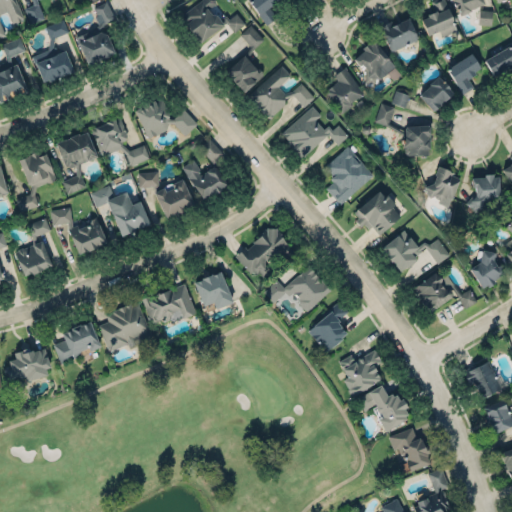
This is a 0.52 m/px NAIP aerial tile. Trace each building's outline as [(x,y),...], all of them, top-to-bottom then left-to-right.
[(0,0),(0,34),(4,33),(0,23),(0,11),(6,9),(11,21),(23,16),(16,0),(0,0)] [(37,0),(43,16),(30,22),(23,6),(32,3),(31,0),(37,0)] [(92,6),(103,0),(105,0),(113,15),(104,21),(101,28),(105,30),(113,49),(87,62),(75,34),(80,31),(95,25),(99,18),(92,6)] [(181,13),(197,0),(214,0),(215,1),(207,7),(210,11),(215,12),(219,17),(221,15),(223,15),(225,13),(228,17),(235,11),(244,22),(233,31),(224,19),(222,21),(199,39),(194,32),(194,33),(184,21),(185,20),(181,13)] [(266,23),(248,0),(273,0),(268,4),(276,16),(266,23)] [(430,0),(444,0),(454,21),(453,22),(455,28),(441,35),(438,28),(427,32),(420,16),(427,14),(426,11),(433,8),(430,0)] [(452,0),(483,0),(484,1),(470,6),(471,9),(458,14),(452,0)] [(477,8),(476,24),(491,25),(492,9),(477,8)] [(63,47),(73,67),(48,78),(45,76),(42,78),(31,54),(47,47),(48,36),(42,22),(61,14),(67,29),(53,36),(52,48),(56,50),(63,47)] [(378,24),(389,20),(390,23),(408,15),(415,31),(418,30),(419,32),(417,33),(418,37),(390,50),(378,24)] [(239,33),(252,48),(263,38),(250,24),(239,33)] [(0,60),(4,59),(5,54),(0,43),(18,35),(24,48),(9,54),(9,58),(11,62),(15,60),(26,88),(0,99),(0,60)] [(369,43),(373,39),(394,65),(378,77),(377,81),(364,80),(365,71),(366,71),(366,67),(362,61),(359,64),(353,56),(363,48),(361,45),(367,41),(369,43)] [(511,50),(507,42),(483,57),(491,71),(501,66),(501,69),(507,65),(511,74),(511,50)] [(470,50),(480,65),(473,68),(474,71),(466,76),(473,86),(462,93),(455,81),(455,80),(446,66),(470,50)] [(224,71),(243,92),(262,74),(244,53),(224,71)] [(300,81),(285,94),(277,85),(290,75),(281,65),(246,95),(266,118),(293,95),(303,106),(313,97),(300,81)] [(324,89),(338,111),(363,96),(346,66),(333,74),(338,81),(324,89)] [(437,73),(427,81),(428,82),(418,91),(432,108),(452,90),(448,86),(449,85),(444,79),(443,80),(437,73)] [(390,102),(404,107),(408,94),(395,89),(390,102)] [(132,107),(139,103),(139,102),(145,98),(147,101),(149,100),(148,99),(153,97),(154,100),(160,97),(169,111),(167,116),(168,117),(173,117),(183,108),(196,122),(183,134),(172,121),(167,121),(165,128),(148,137),(132,107)] [(373,121),(387,125),(393,106),(380,102),(373,121)] [(280,132),(300,157),(328,134),(336,144),(347,135),(336,122),(325,131),(315,119),(320,115),(312,105),(280,132)] [(90,127),(100,155),(122,147),(129,165),(148,158),(143,144),(126,150),(123,141),(128,139),(119,116),(90,127)] [(405,124),(427,122),(426,123),(429,124),(429,131),(429,132),(429,139),(428,139),(429,146),(427,146),(427,153),(415,152),(406,154),(405,152),(404,151),(403,147),(405,144),(403,144),(402,140),(405,138),(401,133),(402,132),(404,132),(403,126),(405,125),(405,124)] [(54,139),(63,136),(64,136),(67,135),(67,134),(77,130),(78,131),(85,128),(95,153),(95,156),(88,159),(87,158),(78,162),(79,173),(84,185),(66,193),(61,180),(75,174),(74,162),(69,164),(64,162),(63,162),(54,139)] [(222,153),(209,137),(198,146),(211,162),(222,153)] [(372,174),(346,145),(324,166),(334,177),(324,187),(339,204),(372,174)] [(44,150),(39,150),(36,153),(35,149),(32,148),(31,149),(29,151),(26,151),(27,152),(21,153),(15,156),(27,182),(30,183),(28,192),(14,197),(19,210),(37,204),(33,192),(35,184),(46,179),(47,180),(54,177),(54,176),(44,150)] [(500,167),(510,183),(511,181),(511,153),(509,155),(511,159),(508,162),(500,167)] [(226,184),(214,165),(201,173),(192,159),(181,166),(202,199),(226,184)] [(460,175),(437,166),(425,193),(448,202),(460,175)] [(157,186),(156,171),(137,171),(137,186),(157,186)] [(470,175),(471,185),(473,185),(474,193),(470,197),(469,197),(464,202),(468,206),(465,209),(470,213),(473,209),(475,211),(479,207),(478,206),(485,198),(499,197),(498,176),(497,174),(492,174),(492,171),(487,171),(482,171),(482,174),(470,175)] [(164,217),(193,204),(182,178),(153,190),(164,217)] [(88,191),(108,183),(112,194),(124,189),(129,202),(138,199),(148,221),(120,233),(107,201),(94,206),(88,191)] [(353,210),(356,207),(355,206),(378,187),(383,194),(387,192),(394,202),(391,204),(399,214),(378,233),(371,225),(368,227),(363,222),(359,225),(354,219),(358,216),(353,210)] [(48,211),(53,225),(65,221),(76,253),(105,243),(96,217),(87,220),(88,222),(74,227),(67,205),(48,211)] [(49,230),(44,217),(27,224),(32,237),(49,230)] [(234,255),(250,275),(256,270),(261,276),(269,270),(263,263),(280,250),(285,256),(293,250),(272,225),(234,255)] [(381,245),(386,252),(385,252),(390,260),(391,258),(399,269),(405,265),(406,266),(416,259),(414,257),(414,255),(420,251),(419,250),(424,246),(436,263),(449,254),(438,237),(428,244),(423,241),(417,245),(409,234),(403,229),(381,245)] [(511,247),(511,241),(510,239),(501,245),(505,252),(511,247)] [(13,251),(23,276),(51,264),(41,240),(13,251)] [(482,260),(468,267),(479,287),(503,274),(489,249),(479,255),(482,260)] [(329,289),(307,265),(283,287),(276,279),(263,291),(273,302),(286,290),(305,311),(329,289)] [(215,308),(232,301),(219,270),(192,281),(202,305),(212,301),(215,308)] [(429,311),(455,293),(464,307),(476,300),(468,288),(460,294),(446,274),(439,278),(434,271),(412,286),(429,311)] [(194,310),(183,282),(141,298),(152,326),(194,310)] [(104,313),(107,321),(97,325),(108,351),(150,335),(137,300),(104,313)] [(324,352),(346,333),(336,320),(347,311),(339,302),(305,329),(324,352)] [(52,343),(63,338),(60,330),(69,326),(69,325),(78,321),(78,322),(88,318),(99,343),(88,348),(86,345),(78,348),(80,353),(59,362),(52,343)] [(49,374),(43,346),(13,352),(14,358),(6,360),(9,379),(24,376),(25,379),(49,374)] [(381,379),(373,365),(380,362),(374,349),(353,359),(350,353),(337,360),(346,376),(341,378),(350,395),(381,379)] [(500,388),(488,360),(463,370),(476,399),(500,388)] [(363,409),(355,396),(367,390),(367,388),(380,381),(386,392),(390,390),(392,393),(395,391),(398,396),(401,394),(406,404),(403,406),(406,412),(404,414),(405,416),(389,427),(379,410),(376,408),(375,406),(375,403),(363,409)] [(511,419),(510,420),(503,399),(482,406),(491,432),(511,424),(511,419)] [(428,463),(414,426),(387,435),(393,452),(401,449),(409,470),(428,463)] [(511,446),(499,451),(508,478),(511,476),(511,446)] [(427,472),(433,488),(441,489),(439,498),(438,499),(437,504),(426,509),(429,503),(425,495),(416,499),(419,506),(421,507),(415,510),(415,511),(436,511),(450,506),(444,492),(446,482),(440,467),(427,472)] [(383,511),(380,506),(395,497),(403,511),(383,511)]
